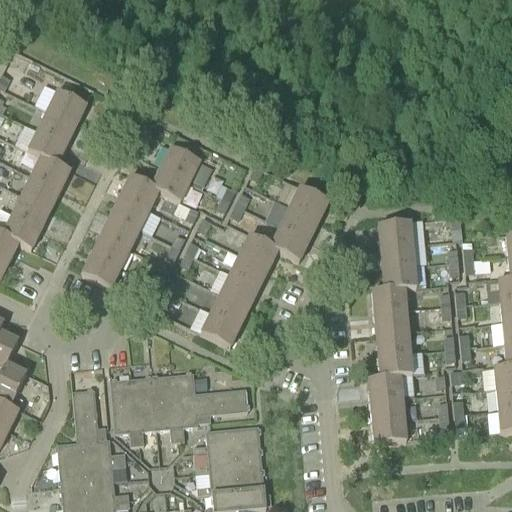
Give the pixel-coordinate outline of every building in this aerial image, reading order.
[(1,80),(0,82),(0,93),(3,95),(9,84),(1,80)] [(56,96),(46,117),(75,131),(85,111),(56,96)] [(36,136),(66,150),(75,131),(46,117),(36,136)] [(40,162),(56,170),(56,169),(66,150),(36,136),(27,156),(40,162)] [(170,153),(160,173),(189,188),(199,167),(170,153)] [(69,176),(56,169),(56,170),(40,162),(30,181),(59,196),(69,176)] [(255,171),(249,182),(256,186),(262,175),(255,171)] [(160,173),(150,192),(158,196),(179,207),(189,188),(160,173)] [(21,200),(50,215),(59,196),(30,181),(21,200)] [(158,196),(150,192),(129,181),(119,201),(148,216),(158,196)] [(226,191),(220,203),(229,207),(235,195),(226,191)] [(298,193),(288,213),(318,227),(328,207),(298,193)] [(240,198),(235,209),(243,213),(249,202),(240,198)] [(50,215),(21,200),(11,220),(40,234),(50,215)] [(139,235),(148,216),(119,201),(110,220),(139,235)] [(229,207),(220,203),(215,214),(223,218),(229,207)] [(243,213),(235,209),(229,220),(238,224),(243,213)] [(192,227),(197,216),(188,212),(183,224),(192,227)] [(318,227),(288,213),(279,232),(308,247),(318,227)] [(11,220),(2,238),(17,249),(30,255),(40,234),(11,220)] [(110,220),(100,240),(129,254),(139,235),(110,220)] [(204,239),(210,227),(201,223),(196,234),(204,239)] [(450,224),(451,244),(461,243),(459,223),(450,224)] [(409,227),(376,231),(379,253),(411,250),(409,227)] [(279,232),(270,250),(269,252),(277,256),(298,267),(308,247),(279,232)] [(0,263),(8,267),(17,249),(2,238),(0,237),(0,263)] [(120,273),(129,254),(100,240),(91,259),(120,273)] [(170,251),(179,255),(184,244),(175,240),(170,251)] [(270,250),(248,240),(238,260),(268,275),(277,256),(269,252),(270,250)] [(190,247),(184,258),(192,262),(198,250),(190,247)] [(411,250),(379,253),(381,275),(413,272),(411,250)] [(179,255),(170,251),(164,262),(173,266),(179,255)] [(462,255),(463,267),(472,266),(471,254),(462,255)] [(447,256),(448,270),(457,269),(456,256),(447,256)] [(192,262),(184,258),(179,269),(182,271),(181,271),(186,274),(192,262)] [(110,294),(120,273),(91,259),(81,279),(110,294)] [(268,275),(238,260),(229,279),(258,294),(268,275)] [(472,266),(463,267),(464,279),(473,278),(472,266)] [(457,269),(448,270),(436,270),(436,282),(458,280),(457,269)] [(381,275),(382,295),(383,296),(403,294),(403,295),(415,294),(413,272),(381,275)] [(418,273),(419,293),(427,293),(426,273),(418,273)] [(258,294),(229,279),(219,299),(249,313),(258,294)] [(151,291),(159,294),(164,284),(157,280),(151,291)] [(511,283),(509,284),(509,283),(497,284),(499,306),(511,305),(511,283)] [(165,297),(173,301),(178,290),(170,286),(165,297)] [(159,294),(151,291),(146,302),(153,306),(159,294)] [(403,294),(383,296),(382,295),(370,296),(373,319),(405,316),(403,295),(403,294)] [(173,301),(165,297),(159,308),(167,312),(173,301)] [(454,298),(455,310),(464,310),(463,297),(454,298)] [(441,313),(449,312),(448,298),(439,299),(441,313)] [(249,313),(219,299),(210,318),(239,332),(249,313)] [(511,326),(511,305),(499,306),(501,328),(511,326)] [(464,310),(455,310),(456,323),(465,322),(464,310)] [(450,323),(449,312),(441,313),(442,324),(450,323)] [(437,313),(428,314),(428,322),(438,321),(437,313)] [(405,316),(373,319),(375,340),(407,337),(405,316)] [(239,332),(210,318),(200,338),(229,353),(239,332)] [(511,348),(511,326),(501,328),(503,349),(511,348)] [(0,373),(2,375),(5,369),(17,346),(0,337),(0,373)] [(377,362),(409,359),(407,337),(375,340),(377,362)] [(459,340),(460,353),(469,353),(468,339),(459,340)] [(443,342),(444,355),(453,355),(452,341),(443,342)] [(505,372),(511,371),(511,348),(503,349),(505,371),(505,372)] [(469,353),(460,353),(460,365),(469,365),(469,353)] [(453,355),(444,355),(445,367),(454,366),(453,355)] [(378,383),(399,381),(399,382),(411,381),(409,359),(377,362),(378,383)] [(25,379),(5,369),(2,375),(0,378),(0,407),(17,417),(18,416),(16,415),(22,405),(14,401),(25,379)] [(511,392),(511,371),(505,372),(505,371),(493,372),(495,394),(511,392)] [(451,389),(459,389),(458,375),(450,376),(451,389)] [(170,381),(176,448),(183,447),(182,433),(197,432),(197,429),(194,399),(192,379),(170,381)] [(436,393),(444,392),(443,379),(434,380),(436,393)] [(192,381),(194,394),(203,393),(202,380),(192,381)] [(150,383),(154,435),(169,434),(170,448),(176,448),(170,381),(150,383)] [(399,381),(378,383),(367,384),(368,406),(401,403),(399,382),(399,381)] [(143,451),(141,437),(154,435),(150,383),(130,385),(136,451),(143,451)] [(128,438),(129,452),(136,451),(130,385),(109,387),(114,439),(128,438)] [(497,415),(511,413),(511,392),(495,394),(497,415)] [(245,395),(194,399),(197,429),(209,428),(209,420),(247,417),(245,395)] [(71,398),(76,448),(105,446),(104,433),(97,434),(93,396),(71,398)] [(370,427),(403,424),(401,403),(368,406),(370,427)] [(0,432),(7,436),(17,417),(0,407),(0,432)] [(454,420),(462,419),(461,408),(453,408),(454,420)] [(439,422),(447,421),(446,409),(438,410),(439,422)] [(511,436),(511,413),(497,415),(499,438),(511,436)] [(462,419),(454,420),(455,432),(463,431),(462,419)] [(447,421),(439,422),(440,434),(448,433),(447,421)] [(405,447),(403,424),(370,427),(372,450),(405,447)] [(193,460),(207,458),(259,454),(257,432),(205,437),(206,452),(192,453),(193,460)] [(110,460),(108,445),(105,446),(76,448),(56,450),(58,472),(124,466),(123,459),(110,460)] [(209,479),(261,475),(259,454),(207,458),(208,472),(194,473),(195,480),(208,479),(209,479)] [(111,474),(125,472),(124,466),(58,472),(59,492),(112,487),(111,474)] [(210,499),(263,494),(261,475),(209,479),(210,492),(196,493),(197,500),(210,499)] [(61,511),(73,511),(128,507),(127,500),(113,501),(112,487),(59,492),(61,511)] [(264,511),(263,494),(210,499),(211,511),(264,511)]
